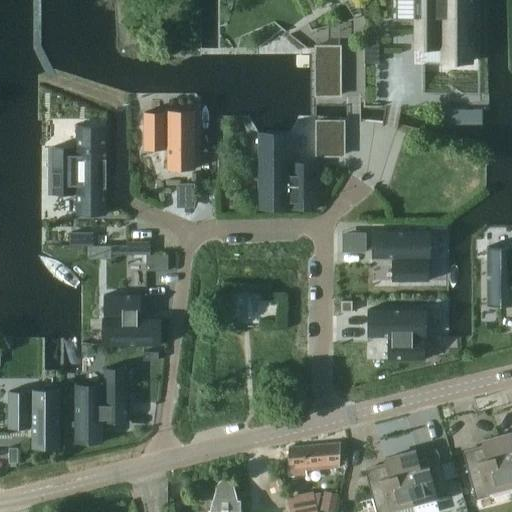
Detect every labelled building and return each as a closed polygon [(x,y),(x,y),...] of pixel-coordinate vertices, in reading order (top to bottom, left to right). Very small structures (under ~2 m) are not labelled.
[(413,0),(414,19),(414,48),(416,48),(416,45),(417,45),(437,45),(437,48),(439,48),(439,47),(441,47),(441,48),(441,61),(442,61),(443,58),(463,58),(471,58),(471,61),(473,61),(473,42),(470,42),(470,19),(473,19),(473,18),(472,0),(413,0)] [(378,39),(364,39),(364,63),(378,63),(378,39)] [(482,109),(446,109),(446,123),(446,124),(482,124),(482,109)] [(146,112),(144,112),(144,149),(145,149),(145,148),(164,148),(164,149),(165,149),(165,147),(167,147),(167,169),(169,169),(169,168),(193,168),(193,169),(194,169),(194,111),(193,111),(193,114),(169,114),(169,111),(167,111),(167,114),(165,114),(165,112),(164,112),(164,114),(146,114),(146,112)] [(343,121),(316,121),(317,155),(343,155),(343,121)] [(54,147),(53,147),(53,194),(54,194),(54,191),(73,191),(73,194),(74,194),(74,192),(76,192),(76,214),(77,214),(77,212),(92,212),(104,212),(104,214),(106,214),(106,195),(106,185),(106,173),(106,152),(106,126),(105,126),(104,130),(78,130),(78,126),(76,126),(76,149),(74,149),(74,147),(73,147),(73,150),(54,150),(54,147)] [(258,131),(258,132),(258,131),(258,133),(258,137),(258,208),(258,209),(259,209),(259,208),(261,208),(288,208),(288,209),(290,209),(289,208),(290,208),(290,209),(292,209),(292,208),(299,208),(315,208),(315,209),(316,209),(316,164),(316,162),(315,162),(315,164),(314,164),(292,164),(292,162),(290,162),(290,163),(289,163),(289,136),(289,134),(289,132),(289,131),(288,131),(288,134),(283,134),(259,134),(259,131),(258,131)] [(193,184),(178,184),(178,195),(193,195),(193,184)] [(430,230),(372,230),(372,232),(373,232),(373,256),(372,256),(372,257),(393,258),(393,260),(392,260),(392,261),(393,261),(393,280),(392,280),(392,281),(429,281),(429,280),(426,280),(426,261),(429,261),(429,260),(427,260),(427,257),(430,257),(430,256),(426,256),(426,232),(430,232),(430,230)] [(92,232),(70,233),(70,246),(92,245),(90,245),(90,241),(92,241),(90,241),(90,237),(92,237),(90,237),(90,233),(92,233),(92,232)] [(365,242),(352,242),(352,251),(365,251),(365,242)] [(111,245),(111,254),(126,255),(126,245),(111,245)] [(488,247),(487,247),(487,305),(488,305),(488,304),(511,303),(511,250),(488,251),(488,247)] [(146,254),(146,271),(168,271),(168,255),(150,254),(146,254)] [(105,318),(102,318),(102,319),(106,319),(106,344),(102,344),(102,345),(161,345),(161,344),(159,344),(159,319),(161,319),(161,318),(139,318),(139,316),(141,316),(141,315),(139,315),(139,296),(141,296),(141,295),(104,295),(104,296),(106,296),(106,315),(104,315),(104,316),(105,316),(105,318)] [(369,335),(367,335),(367,336),(389,336),(389,339),(388,339),(387,340),(389,340),(389,358),(387,358),(387,360),(424,360),(424,358),(422,358),(422,340),(424,340),(424,339),(423,339),(423,336),(426,336),(426,335),(422,335),(422,310),(426,310),(426,309),(367,309),(367,310),(369,311),(369,335)] [(105,388),(75,388),(75,441),(105,441),(105,421),(126,421),(126,370),(105,370),(105,388)] [(10,391),(9,391),(9,428),(10,428),(10,426),(28,426),(28,428),(30,428),(30,427),(32,426),(32,448),(33,448),(33,447),(58,447),(58,448),(59,448),(59,421),(59,417),(59,411),(59,407),(59,389),(58,389),(58,393),(33,393),(33,389),(32,389),(32,393),(30,393),(30,391),(28,391),(28,393),(10,393),(10,391)] [(511,432),(497,437),(511,486),(511,485),(511,432)] [(475,500),(489,496),(488,492),(511,486),(497,437),(481,441),(483,447),(463,453),(475,500)] [(340,468),(340,463),(340,443),(288,448),(287,477),(306,475),(306,471),(340,468)] [(17,448),(8,448),(8,462),(18,462),(17,448)] [(415,451),(399,455),(413,504),(435,498),(436,502),(450,498),(437,451),(417,457),(415,451)] [(375,511),(390,511),(390,510),(413,504),(399,455),(383,459),(385,465),(365,471),(375,511)] [(241,511),(241,499),(237,499),(234,486),(233,484),(232,483),(231,482),(230,481),(229,480),(227,479),(226,479),(224,479),(223,479),(221,479),(220,480),(218,481),(217,482),(217,484),(216,485),(209,511),(241,511)] [(319,511),(316,489),(289,493),(291,511),(319,511)] [(325,491),(322,509),(335,511),(338,493),(325,491)]
